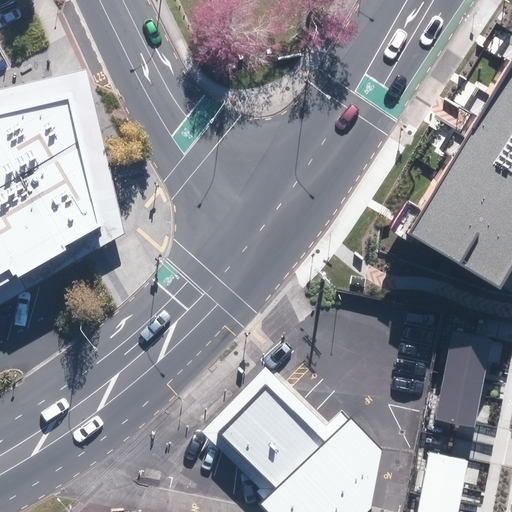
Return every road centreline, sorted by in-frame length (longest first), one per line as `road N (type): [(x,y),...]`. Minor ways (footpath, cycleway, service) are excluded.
road 1 (secondary): [(280,200),(183,310),(77,401),(0,448)]
road 2 (residential): [(107,0),(182,124),(280,200)]
road 3 (secondary): [(438,0),(353,101)]
road 4 (secondary): [(353,101),(280,200)]
